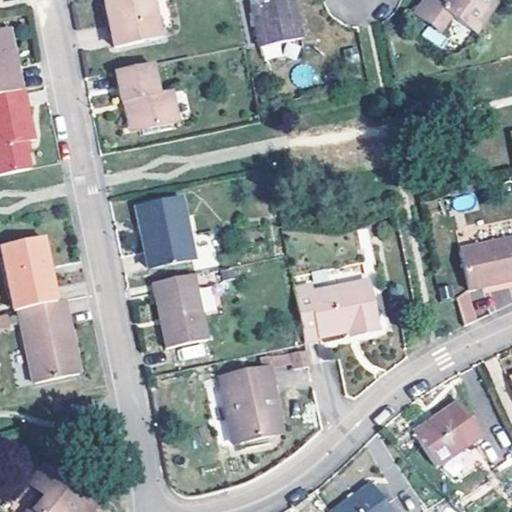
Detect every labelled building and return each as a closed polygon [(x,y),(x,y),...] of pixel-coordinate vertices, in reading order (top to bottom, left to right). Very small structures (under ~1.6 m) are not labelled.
[(111,13),(118,45),(160,36),(152,0),(104,0),(107,14),(111,13)] [(300,36),(292,0),(249,0),(258,44),(300,36)] [(420,0),(412,11),(437,29),(448,13),(474,31),(495,0),(420,0)] [(114,45),(118,45),(111,13),(107,14),(114,45)] [(0,90),(21,87),(8,24),(0,25),(0,90)] [(130,96),(137,126),(178,118),(172,87),(159,90),(153,61),(116,68),(123,98),(130,96)] [(0,172),(29,166),(23,139),(34,137),(23,86),(21,87),(0,90),(0,172)] [(129,128),(137,126),(130,96),(123,98),(129,128)] [(182,194),(138,203),(150,264),(194,255),(182,194)] [(511,234),(460,246),(470,287),(511,276),(511,234)] [(21,309),(57,303),(45,239),(3,246),(15,311),(21,309)] [(197,270),(152,279),(165,343),(210,334),(197,270)] [(355,319),(357,326),(375,322),(364,274),(311,286),(309,277),(293,280),(304,333),(319,330),(319,327),(347,320),(355,319)] [(57,303),(21,309),(35,382),(80,373),(66,301),(57,303)] [(0,314),(0,328),(11,327),(8,313),(0,314)] [(349,328),(357,326),(355,319),(347,320),(349,328)] [(306,342),(291,345),(294,356),(295,363),(309,359),(306,342)] [(269,361),(294,356),(291,345),(267,350),(269,361)] [(234,439),(277,431),(265,380),(273,378),(271,364),(221,374),(234,439)] [(265,380),(277,431),(284,429),(273,378),(265,380)] [(459,398),(413,430),(436,463),(482,430),(459,398)] [(74,421),(93,417),(90,404),(72,408),(74,421)] [(93,417),(74,421),(75,426),(95,422),(93,417)] [(48,465),(32,482),(38,487),(54,470),(48,465)] [(38,487),(32,482),(7,509),(10,511),(92,511),(97,507),(54,470),(38,487)] [(329,506),(333,511),(393,511),(369,477),(329,506)]
